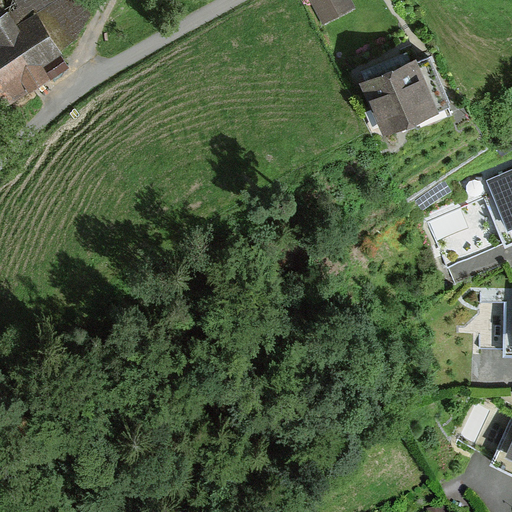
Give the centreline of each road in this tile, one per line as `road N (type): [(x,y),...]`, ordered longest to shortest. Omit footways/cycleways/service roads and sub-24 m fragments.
road 1 (track): [(0,393),(4,262),(62,96)]
road 2 (unclassified): [(225,0),(84,80),(0,154)]
